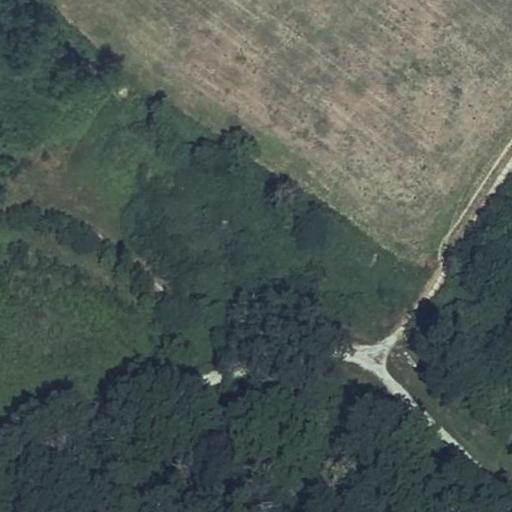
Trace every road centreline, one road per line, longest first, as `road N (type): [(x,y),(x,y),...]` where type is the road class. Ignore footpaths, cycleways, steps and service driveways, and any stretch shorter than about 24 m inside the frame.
road 1 (track): [(0,452),(333,344),(368,363),(511,492)]
road 2 (track): [(0,207),(57,208),(168,292),(268,309),(333,344)]
